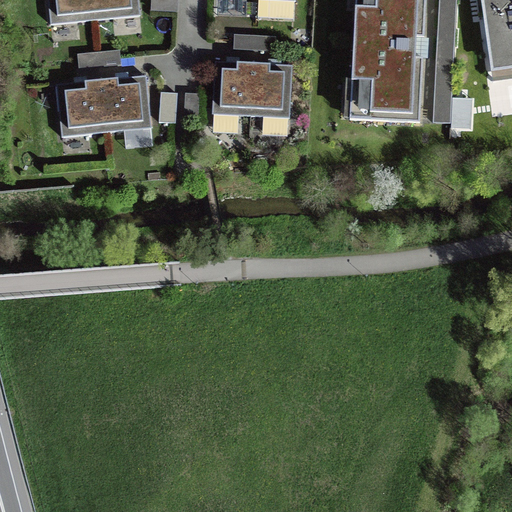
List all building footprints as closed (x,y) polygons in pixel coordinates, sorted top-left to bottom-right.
[(45,0),(48,24),(139,16),(137,0),(45,0)] [(360,0),(355,114),(419,117),(424,0),(360,0)] [(511,71),(511,0),(496,0),(505,73),(511,71)] [(271,63),(233,60),(212,59),(208,113),(288,118),(292,65),(271,63)] [(57,86),(61,136),(152,129),(147,78),(124,80),(82,84),(57,86)] [(450,121),(473,122),(474,91),(451,90),(450,121)]
